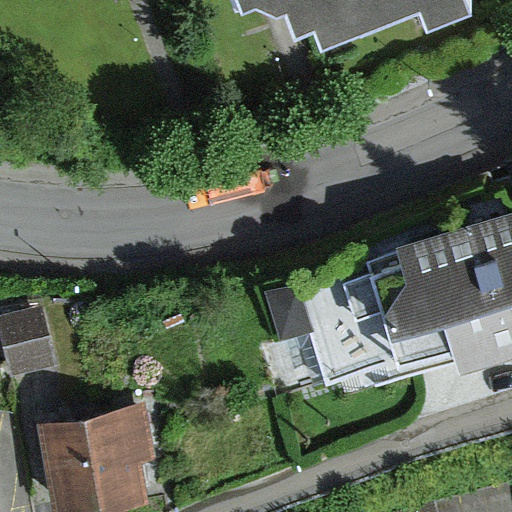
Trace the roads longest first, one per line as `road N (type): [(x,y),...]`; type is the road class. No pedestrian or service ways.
road 1 (residential): [(0,218),(123,225),(255,200),(392,154),(511,101)]
road 2 (residential): [(213,511),(511,411)]
